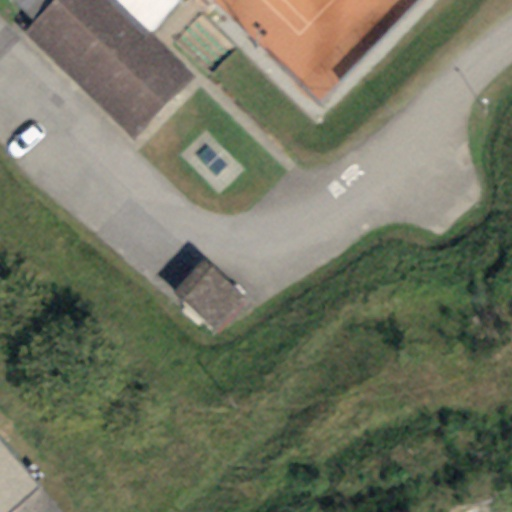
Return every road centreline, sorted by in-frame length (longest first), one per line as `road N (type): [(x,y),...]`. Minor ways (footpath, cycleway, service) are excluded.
road 1 (residential): [(134,207),(196,240),(273,227),(339,185),(511,41)]
road 2 (residential): [(134,207),(0,63)]
